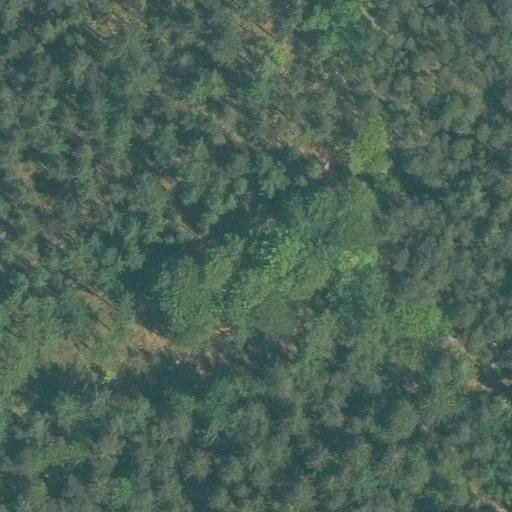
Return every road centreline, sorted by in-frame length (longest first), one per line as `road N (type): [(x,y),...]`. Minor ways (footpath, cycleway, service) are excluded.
road 1 (track): [(321,0),(392,305)]
road 2 (track): [(392,305),(437,511)]
